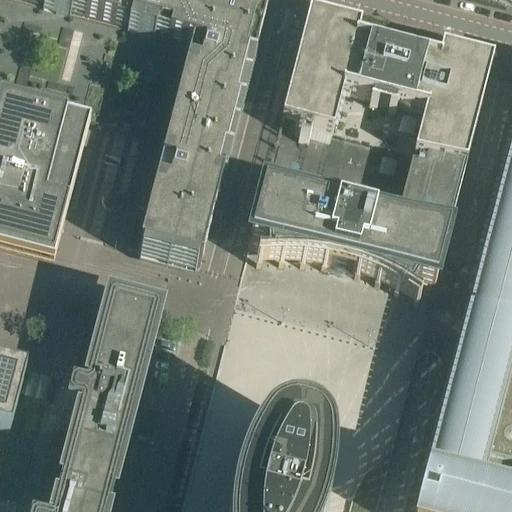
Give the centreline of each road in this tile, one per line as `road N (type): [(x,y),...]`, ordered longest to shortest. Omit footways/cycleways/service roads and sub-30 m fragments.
road 1 (residential): [(509,38),(394,511)]
road 2 (residential): [(208,296),(293,0)]
road 3 (residential): [(151,511),(208,296)]
road 4 (residential): [(509,38),(359,0)]
